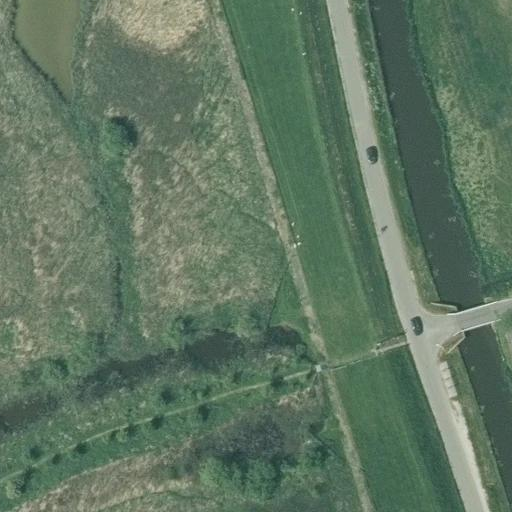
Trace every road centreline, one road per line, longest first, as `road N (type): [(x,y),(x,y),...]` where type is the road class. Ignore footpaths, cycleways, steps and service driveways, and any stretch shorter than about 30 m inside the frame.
road 1 (tertiary): [(417,337),(337,0)]
road 2 (tertiary): [(474,511),(417,337)]
